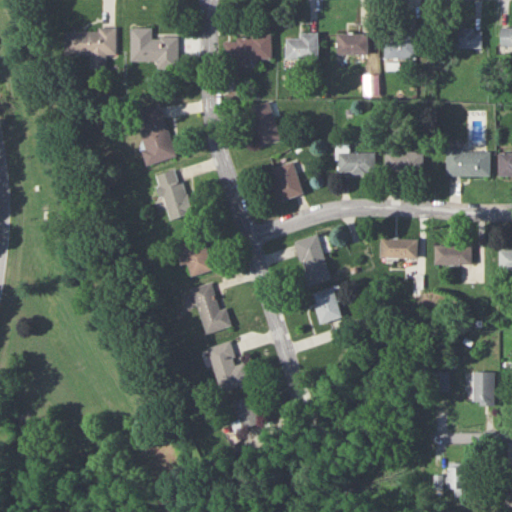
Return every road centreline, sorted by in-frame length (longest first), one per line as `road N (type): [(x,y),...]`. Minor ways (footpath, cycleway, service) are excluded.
road 1 (residential): [(210,0),(209,98),(298,382)]
road 2 (residential): [(249,232),(352,204),(511,212)]
road 3 (residential): [(0,160),(7,206),(0,303)]
